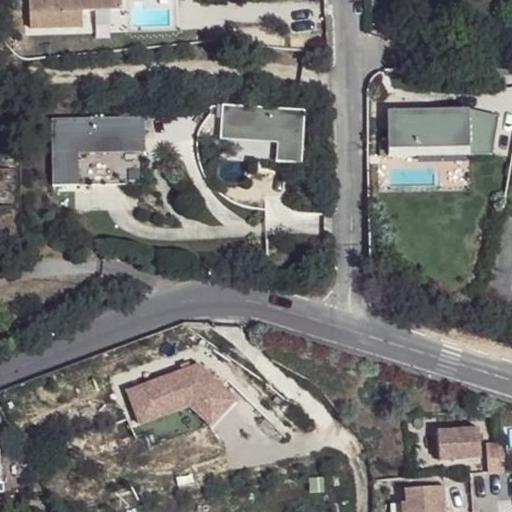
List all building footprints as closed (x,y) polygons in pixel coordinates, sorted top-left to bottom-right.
[(113,0),(21,0),(22,30),(76,29),(76,10),(114,9),(113,0)] [(304,110),(220,105),(219,139),(275,142),(275,164),(302,165),(304,110)] [(145,118),(52,120),(54,186),(146,185),(145,118)] [(369,252),(369,269),(385,268),(385,252),(369,252)] [(475,424),(436,427),(437,461),(478,458),(475,424)] [(422,428),(425,461),(437,461),(436,427),(422,428)] [(483,447),(485,475),(503,474),(502,445),(483,447)] [(448,489),(450,511),(459,511),(457,488),(448,489)] [(450,511),(448,489),(408,492),(410,505),(404,506),(404,511),(450,511)]
